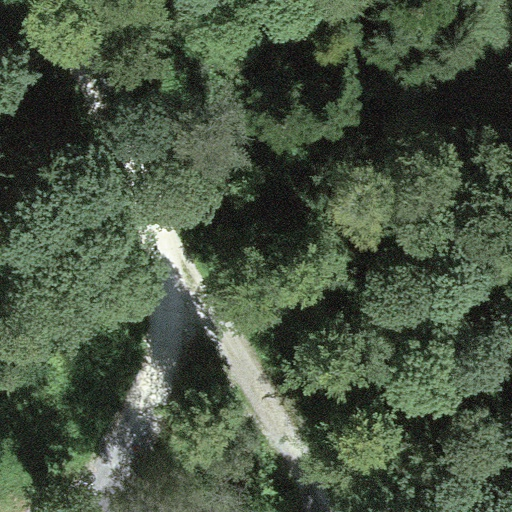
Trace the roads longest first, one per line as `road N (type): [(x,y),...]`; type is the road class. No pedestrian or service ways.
road 1 (track): [(105,511),(154,373),(168,259),(111,116),(49,0)]
road 2 (track): [(168,259),(305,474),(320,511)]
